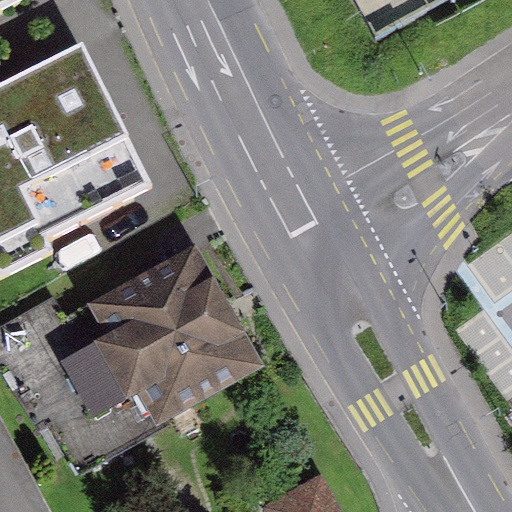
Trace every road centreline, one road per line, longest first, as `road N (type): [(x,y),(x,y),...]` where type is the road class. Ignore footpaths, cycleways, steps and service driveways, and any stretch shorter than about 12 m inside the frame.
road 1 (secondary): [(190,0),(322,266)]
road 2 (secondary): [(322,266),(474,511)]
road 3 (residential): [(322,266),(511,129)]
